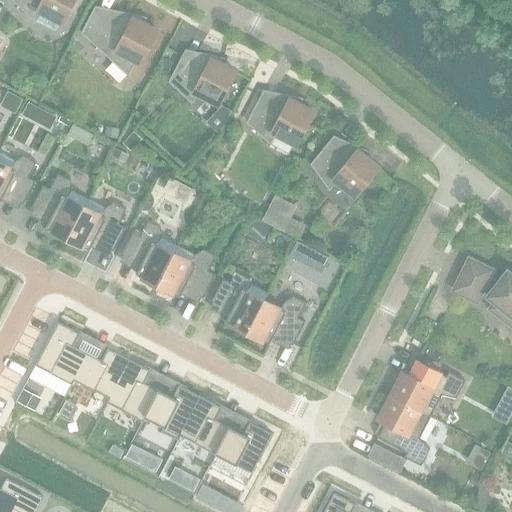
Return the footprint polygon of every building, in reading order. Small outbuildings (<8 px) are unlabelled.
[(36,21),(41,12),(61,23),(73,0),(12,0),(35,22),(36,21)] [(129,76),(127,73),(134,60),(139,63),(157,30),(143,23),(146,17),(95,6),(81,33),(129,76)] [(192,102),(197,93),(218,104),(235,71),(221,64),(224,58),(185,49),(168,82),(191,103),(192,102)] [(166,75),(173,63),(162,57),(156,70),(166,75)] [(275,134),(296,145),(313,112),(299,105),(302,98),(263,90),(246,122),(270,144),(270,143),(275,134)] [(29,102),(22,114),(36,122),(43,109),(29,102)] [(233,111),(223,106),(207,123),(221,135),(233,111)] [(71,124),(59,117),(53,128),(65,134),(71,124)] [(73,124),(67,135),(78,141),(83,130),(73,124)] [(104,135),(116,138),(118,129),(107,126),(104,135)] [(133,131),(122,143),(131,152),(142,140),(133,131)] [(336,181),(354,196),(378,167),(366,157),(370,152),(333,135),(310,164),(329,190),(330,189),(336,181)] [(114,148),(111,154),(124,161),(127,154),(114,148)] [(0,153),(0,200),(3,194),(23,204),(35,181),(28,177),(36,162),(23,155),(14,161),(0,153)] [(66,240),(87,199),(71,190),(70,180),(57,173),(49,188),(42,185),(30,208),(50,218),(45,227),(52,230),(51,232),(66,240)] [(171,177),(164,191),(176,197),(183,184),(171,177)] [(272,226),(285,201),(276,196),(263,221),(272,226)] [(87,199),(66,240),(81,248),(82,246),(89,250),(93,241),(113,251),(125,228),(118,224),(126,209),(113,202),(104,207),(87,199)] [(285,201),(272,226),(300,241),(308,226),(292,219),(298,207),(285,201)] [(242,233),(261,243),(270,226),(251,216),(242,233)] [(156,287),(177,246),(161,237),(160,227),(147,220),(139,235),(132,232),(120,255),(140,265),(135,274),(142,277),(141,279),(156,287)] [(309,247),(298,242),(289,259),(296,262),(302,260),(309,247)] [(177,246),(156,287),(171,295),(172,293),(179,297),(183,288),(203,298),(215,275),(208,271),(216,256),(203,249),(194,254),(177,246)] [(494,302),(489,308),(511,326),(511,275),(507,271),(497,284),(489,277),(492,270),(468,258),(453,290),(477,302),(483,289),(489,294),(487,296),(494,302)] [(268,293),(267,293),(251,284),(250,274),(237,267),(229,282),(222,279),(210,302),(229,312),(225,321),(232,324),(230,326),(246,334),(263,300),(264,300),(268,293)] [(263,300),(246,334),(261,342),(262,340),(269,343),(273,335),(293,345),(305,321),(298,318),(306,303),(293,296),(284,301),(280,309),(264,300),(263,300)] [(58,322),(35,365),(50,372),(49,373),(71,384),(87,353),(74,346),(80,333),(58,322)] [(87,353),(71,384),(72,384),(74,380),(95,391),(108,398),(106,402),(107,402),(129,359),(108,348),(101,360),(87,353)] [(129,359),(107,402),(121,410),(120,410),(142,421),(158,390),(145,383),(151,370),(129,359)] [(390,396),(430,416),(441,395),(456,398),(465,381),(448,372),(446,376),(417,361),(409,376),(402,373),(390,396)] [(158,390),(142,421),(143,422),(145,417),(163,427),(161,431),(178,439),(200,396),(179,385),(172,397),(158,390)] [(511,390),(507,388),(499,403),(511,409),(511,390)] [(23,389),(17,401),(25,405),(31,393),(23,389)] [(200,396),(178,439),(178,440),(180,435),(194,442),(194,443),(215,454),(229,427),(215,420),(222,407),(200,396)] [(418,438),(430,416),(390,396),(378,419),(385,422),(377,437),(406,452),(404,457),(420,466),(430,448),(418,438)] [(229,427),(215,454),(236,465),(251,473),(272,433),(249,422),(243,434),(229,427)] [(511,441),(504,437),(498,449),(511,455),(511,441)] [(112,445),(108,452),(117,457),(119,458),(123,450),(112,445)] [(388,456),(376,450),(372,459),(384,465),(388,456)] [(150,453),(143,465),(155,471),(162,459),(150,453)] [(191,474),(185,487),(193,491),(199,478),(191,474)] [(0,511),(8,511),(11,508),(19,511),(35,511),(43,497),(6,478),(0,488),(0,511)] [(479,484),(475,503),(485,506),(489,487),(479,484)] [(200,487),(196,495),(206,501),(210,492),(200,487)] [(335,491),(323,511),(351,511),(357,502),(335,491)]
